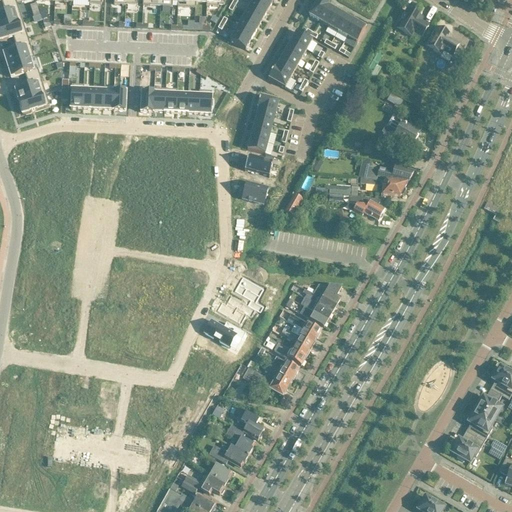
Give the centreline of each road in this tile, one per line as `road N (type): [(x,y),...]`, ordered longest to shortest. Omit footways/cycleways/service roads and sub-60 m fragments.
road 1 (secondary): [(287,503),(449,232),(465,189)]
road 2 (secondary): [(445,180),(269,492)]
road 3 (residential): [(222,270),(223,150),(211,134),(54,127),(0,143)]
road 4 (residential): [(0,354),(170,382),(222,270)]
road 5 (unclassified): [(0,158),(16,216),(0,332)]
road 6 (unknown): [(102,200),(76,367)]
road 7 (residential): [(493,337),(420,460)]
road 8 (unknown): [(43,131),(60,107),(59,81),(27,0)]
road 9 (secondary): [(511,60),(445,180)]
road 10 (residential): [(94,249),(222,270)]
